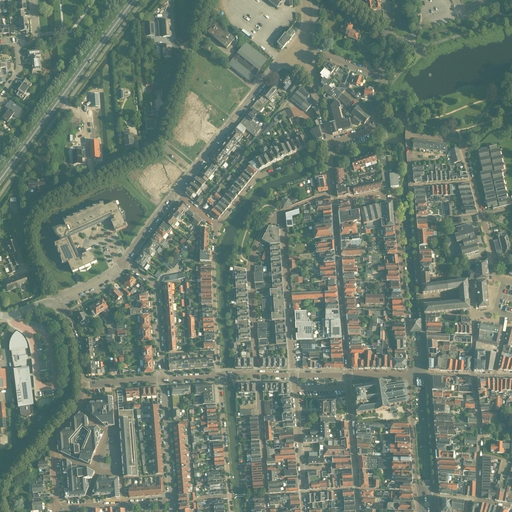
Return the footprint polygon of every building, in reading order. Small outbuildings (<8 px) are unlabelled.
[(226,0),(223,12),(249,33),(257,22),(236,5),(237,0),(226,0)] [(361,0),(360,0),(360,1),(360,2),(362,2),(363,9),(367,9),(368,17),(382,15),(381,10),(379,0),(361,0)] [(17,2),(18,11),(16,11),(16,14),(24,14),(24,11),(26,10),(25,6),(26,6),(26,4),(25,4),(25,1),(17,2)] [(18,20),(19,26),(27,25),(26,19),(25,19),(24,16),(16,17),(17,20),(18,20)] [(351,22),(352,20),(349,18),(345,27),(342,26),(341,30),(340,32),(342,33),(346,34),(346,36),(348,37),(348,38),(357,41),(358,39),(360,39),(361,36),(360,35),(360,34),(356,33),(356,32),(351,30),(354,23),(351,22)] [(161,22),(158,22),(158,32),(162,31),(162,36),(163,37),(171,37),(170,21),(161,22)] [(154,23),(146,24),(147,36),(154,36),(154,23)] [(208,33),(216,40),(218,42),(227,49),(235,39),(216,23),(208,33)] [(10,27),(10,33),(14,33),(13,29),(19,29),(19,32),(22,32),(22,33),(23,33),(23,35),(26,35),(26,33),(27,33),(27,32),(28,31),(27,25),(19,26),(10,27)] [(275,41),(276,41),(278,43),(278,44),(279,45),(278,47),(282,50),(283,48),(287,43),(288,43),(291,39),(295,33),(290,29),(289,30),(286,27),(275,41)] [(164,58),(171,57),(171,53),(172,53),(171,50),(170,50),(170,45),(160,46),(161,56),(163,55),(164,58)] [(32,69),(32,71),(38,70),(40,70),(38,56),(40,56),(40,51),(27,52),(27,57),(31,57),(31,60),(32,68),(31,68),(31,69),(32,69)] [(255,53),(252,57),(260,63),(263,59),(255,53)] [(252,57),(249,61),(256,67),(260,63),(252,57)] [(202,59),(201,66),(211,68),(213,61),(202,59)] [(249,61),(245,65),(253,71),(256,67),(249,61)] [(0,73),(1,74),(0,69),(5,68),(6,73),(10,73),(9,62),(0,63),(0,73)] [(326,64),(323,67),(324,68),(329,73),(331,74),(334,70),(336,72),(338,68),(336,66),(336,67),(333,65),(331,67),(330,65),(329,66),(326,64)] [(245,65),(242,69),(250,76),(253,71),(245,65)] [(201,66),(199,73),(209,75),(211,68),(201,66)] [(324,70),(320,75),(321,76),(320,77),(323,79),(324,78),(327,80),(329,78),(328,78),(331,74),(329,73),(324,68),(323,69),(324,70)] [(242,69),(238,74),(246,80),(250,76),(242,69)] [(199,73),(197,79),(209,82),(211,76),(209,75),(199,73)] [(290,86),(289,85),(292,80),(290,78),(291,77),(287,74),(283,79),(282,78),(280,82),(284,85),(282,88),(286,91),(290,86)] [(350,83),(352,84),(353,84),(360,87),(362,84),(363,84),(365,80),(356,77),(355,79),(354,81),(352,80),(350,83)] [(323,83),(321,84),(324,87),(322,90),(327,94),(324,97),(326,99),(333,91),(329,87),(331,84),(327,80),(324,78),(323,79),(321,82),(323,83)] [(197,79),(196,86),(206,89),(208,82),(197,79)] [(234,84),(233,84),(242,91),(245,87),(237,80),(234,84)] [(31,85),(25,81),(17,91),(16,90),(14,93),(17,95),(16,96),(23,101),(26,97),(24,95),(31,85)] [(232,83),(229,88),(231,89),(239,96),(242,91),(233,84),(232,83)] [(326,99),(325,100),(327,102),(330,105),(330,104),(332,106),(335,102),(337,101),(337,100),(338,99),(342,94),(346,89),(346,88),(345,87),(346,86),(341,83),(340,83),(338,88),(335,88),(333,91),(326,99)] [(346,86),(345,87),(346,88),(346,89),(356,97),(357,95),(348,88),(349,85),(347,84),(346,86)] [(268,92),(274,97),(278,92),(280,94),(282,92),(279,90),(277,91),(271,87),(268,92)] [(301,87),(291,100),(306,112),(313,104),(312,103),(313,103),(311,95),(310,95),(311,94),(301,87)] [(357,95),(356,97),(358,100),(361,99),(368,100),(368,97),(370,97),(372,97),(373,89),(373,88),(369,88),(369,89),(365,89),(365,95),(362,94),(359,92),(358,94),(357,95)] [(231,89),(228,93),(236,99),(239,96),(231,89)] [(276,99),(274,97),(268,92),(264,97),(270,102),(273,99),(275,101),(276,99)] [(228,93),(225,97),(233,103),(236,99),(228,93)] [(99,94),(91,94),(92,108),(99,108),(99,94)] [(224,96),(220,100),(229,108),(233,103),(225,97),(224,96)] [(254,109),(252,111),(258,115),(259,113),(260,113),(268,102),(263,98),(260,102),(259,101),(253,108),(254,109)] [(330,108),(329,110),(332,121),(333,121),(334,123),(330,124),(333,135),(353,129),(350,119),(342,121),(339,109),(340,109),(339,105),(338,104),(335,102),(332,106),(330,108)] [(11,106),(7,103),(4,107),(8,110),(8,111),(7,111),(6,112),(6,113),(2,119),(7,123),(13,114),(12,113),(15,109),(13,107),(11,106)] [(346,114),(345,115),(347,117),(351,113),(352,114),(350,116),(353,118),(352,120),(358,126),(362,122),(364,124),(367,122),(368,121),(369,121),(368,120),(370,118),(354,104),(354,105),(353,106),(352,107),(351,108),(350,109),(349,111),(348,112),(346,114)] [(148,113),(148,117),(156,116),(155,105),(147,105),(147,109),(145,110),(145,113),(148,113)] [(290,108),(285,111),(287,116),(289,120),(289,119),(294,117),(293,116),(290,109),(290,108)] [(208,111),(204,116),(214,123),(218,119),(208,111)] [(247,116),(246,117),(252,122),(256,118),(260,122),(262,119),(258,115),(252,111),(250,113),(249,112),(247,115),(247,116)] [(204,116),(201,120),(210,128),(214,123),(204,116)] [(240,125),(246,130),(255,137),(261,129),(252,122),(246,117),(246,118),(240,125),(240,124),(240,125)] [(299,128),(305,126),(303,122),(305,122),(304,119),(302,119),(301,118),(296,120),(299,128)] [(201,121),(198,125),(207,133),(210,128),(201,120),(200,120),(201,121)] [(303,132),(301,133),(303,137),(308,146),(312,144),(323,139),(318,120),(311,123),(314,130),(307,133),(304,134),(303,132)] [(198,125),(194,130),(203,137),(207,133),(198,125)] [(243,134),(246,130),(240,125),(238,126),(236,129),(243,134)] [(235,129),(230,136),(238,142),(243,136),(235,129)] [(135,146),(134,135),(129,135),(129,131),(123,132),(123,136),(124,147),(135,146)] [(299,134),(296,135),(302,149),(308,146),(303,137),(301,133),(299,134)] [(194,134),(190,138),(199,146),(202,141),(194,134)] [(285,136),(293,153),(294,153),(298,151),(291,137),(289,138),(288,135),(285,136)] [(291,137),(298,151),(302,149),(296,135),(291,137)] [(227,140),(234,147),(238,142),(230,136),(227,140)] [(284,146),(289,155),(293,153),(285,136),(283,137),(287,145),(284,146)] [(89,138),(91,153),(99,152),(98,137),(89,138)] [(190,138),(187,143),(196,150),(199,146),(190,138)] [(223,145),(231,151),(234,147),(227,140),(223,145)] [(276,143),(283,158),(289,155),(284,146),(284,145),(281,147),(278,142),(276,143)] [(187,143),(184,147),(185,147),(193,154),(196,150),(187,143)] [(272,151),(277,161),(283,158),(276,143),(273,144),(275,149),(272,151)] [(85,156),(84,145),(77,146),(78,149),(72,149),(74,163),(82,162),(82,156),(85,156)] [(219,150),(227,156),(231,151),(223,145),(219,150)] [(494,145),(488,146),(489,148),(479,151),(479,152),(478,152),(483,173),(480,174),(488,209),(493,208),(493,210),(509,206),(511,205),(511,201),(509,202),(506,203),(506,200),(507,200),(501,172),(504,171),(499,150),(497,150),(497,147),(495,147),(494,145)] [(185,147),(181,151),(189,158),(193,154),(185,147)] [(263,150),(271,164),(277,161),(272,151),(269,153),(266,148),(263,150)] [(450,151),(452,157),(460,155),(458,149),(450,151)] [(216,154),(226,163),(223,160),(227,156),(219,150),(216,154)] [(260,157),(265,167),(271,164),(263,150),(260,151),(263,156),(260,157)] [(218,167),(219,167),(221,169),(226,163),(216,154),(211,161),(218,167)] [(374,154),(368,157),(371,163),(377,161),(378,161),(377,155),(375,155),(374,154)] [(248,164),(250,166),(258,172),(261,170),(265,167),(260,157),(259,158),(257,155),(254,157),(256,160),(254,161),(250,163),(248,164)] [(454,164),(462,162),(460,155),(452,157),(454,164)] [(357,160),(360,169),(366,167),(365,165),(363,158),(357,160)] [(351,162),(354,169),(354,171),(360,169),(357,160),(351,162)] [(169,162),(166,167),(174,173),(177,168),(169,162)] [(204,168),(212,175),(218,167),(213,164),(211,166),(208,164),(204,168)] [(247,170),(254,176),(257,172),(258,172),(250,166),(247,170)] [(28,171),(32,175),(36,170),(31,167),(28,171)] [(166,167),(163,171),(171,177),(174,173),(166,167)] [(200,177),(206,182),(212,175),(204,168),(200,173),(201,174),(199,177),(200,177)] [(242,176),(240,178),(247,184),(251,180),(243,174),(238,170),(237,172),(242,176)] [(243,174),(251,180),(254,176),(247,170),(243,174)] [(163,171),(160,175),(167,181),(171,177),(163,171)] [(237,178),(235,180),(244,188),(247,184),(240,178),(234,173),(233,175),(237,178)] [(312,180),(313,186),(315,186),(314,184),(318,183),(320,183),(320,181),(322,181),(321,180),(326,179),(326,174),(322,174),(319,175),(314,176),(314,180),(312,180)] [(399,174),(390,175),(391,188),(399,186),(398,181),(400,181),(399,174)] [(160,175),(156,180),(164,186),(167,181),(160,175)] [(193,183),(200,189),(206,182),(200,177),(199,179),(197,178),(193,183)] [(35,182),(28,182),(29,189),(36,189),(36,192),(42,192),(41,188),(46,188),(45,178),(40,178),(41,181),(35,181),(35,182)] [(156,180),(153,184),(160,190),(164,186),(156,180)] [(231,184),(233,186),(233,185),(240,191),(241,192),(244,188),(235,180),(234,180),(231,184)] [(193,183),(188,189),(195,194),(196,195),(196,194),(198,196),(202,191),(200,190),(200,189),(193,183)] [(219,187),(221,189),(224,191),(227,187),(224,185),(222,183),(219,187)] [(229,189),(238,196),(241,192),(240,191),(233,185),(233,186),(231,184),(229,185),(228,186),(226,183),(224,185),(227,187),(229,189)] [(153,184),(149,189),(157,195),(160,190),(153,184)] [(343,185),(336,185),(338,197),(350,196),(350,195),(352,195),(352,190),(350,190),(350,189),(344,190),(343,185)] [(149,189),(146,194),(153,199),(157,195),(149,189)] [(188,189),(184,194),(191,199),(195,194),(188,189)] [(227,191),(226,193),(227,193),(235,200),(238,196),(229,189),(227,191)] [(214,197),(220,202),(228,208),(231,204),(223,198),(218,193),(215,191),(212,195),(214,197)] [(223,198),(231,204),(235,200),(227,193),(223,198)] [(209,199),(225,212),(228,208),(220,202),(218,203),(212,198),(214,197),(212,195),(209,199)] [(280,203),(279,204),(280,206),(281,206),(282,206),(283,209),(284,209),(290,206),(291,206),(291,205),(296,203),(295,200),(296,200),(294,195),(289,197),(291,202),(290,202),(290,200),(288,200),(287,198),(282,200),(283,202),(280,203)] [(199,197),(195,202),(199,206),(203,200),(199,197)] [(316,206),(331,204),(331,198),(324,199),(316,201),(316,206)] [(215,208),(213,210),(221,216),(225,212),(209,199),(206,202),(211,206),(212,206),(215,208)] [(58,239),(59,239),(59,238),(61,239),(62,241),(56,244),(55,244),(56,248),(56,247),(57,247),(59,250),(58,250),(59,254),(60,254),(62,257),(61,257),(62,261),(62,260),(63,260),(65,264),(68,262),(73,273),(75,272),(79,270),(80,271),(79,271),(87,271),(92,266),(91,266),(91,265),(97,262),(92,251),(82,255),(83,257),(79,259),(68,236),(111,217),(113,221),(111,222),(116,232),(118,231),(122,229),(127,227),(124,220),(125,220),(125,213),(120,208),(119,208),(120,208),(119,209),(116,202),(105,207),(103,204),(104,204),(100,204),(100,206),(97,207),(93,207),(94,207),(94,209),(90,210),(91,210),(87,210),(87,212),(84,213),(84,212),(80,213),(81,215),(77,216),(78,216),(78,215),(73,216),(74,216),(74,218),(71,219),(71,218),(67,219),(67,220),(64,222),(67,228),(65,229),(63,228),(63,227),(62,227),(61,227),(60,227),(59,227),(58,227),(57,227),(56,228),(55,228),(54,229),(53,229),(53,230),(53,231),(53,232),(53,233),(53,234),(54,235),(55,236),(56,237),(56,238),(57,238),(58,239)] [(351,212),(349,202),(339,204),(339,214),(351,212)] [(175,209),(182,215),(184,212),(185,213),(186,212),(190,215),(190,217),(189,217),(189,220),(190,221),(189,221),(192,223),(197,216),(195,214),(194,216),(187,210),(188,209),(180,203),(179,205),(178,204),(174,209),(175,209)] [(378,206),(360,210),(364,224),(364,227),(365,227),(365,230),(366,230),(371,230),(378,229),(395,227),(392,203),(385,204),(385,205),(380,205),(378,206)] [(310,207),(311,213),(317,212),(323,212),(331,211),(332,211),(331,204),(316,206),(310,207)] [(416,205),(417,218),(428,217),(427,204),(416,205)] [(170,215),(177,221),(179,219),(180,219),(183,215),(182,215),(175,209),(174,211),(173,210),(170,214),(170,215)] [(286,214),(287,229),(293,228),(292,217),(299,214),(299,209),(286,214)] [(210,214),(218,220),(221,216),(213,210),(210,214)] [(339,214),(340,224),(356,223),(361,224),(359,210),(355,211),(354,211),(351,212),(339,214)] [(177,221),(170,215),(169,217),(168,216),(164,221),(172,227),(174,225),(175,226),(178,222),(177,221)] [(192,223),(189,221),(189,222),(194,226),(200,218),(197,216),(192,223)] [(200,218),(194,226),(196,228),(202,220),(200,218)] [(160,228),(167,234),(171,228),(163,223),(160,228)] [(340,225),(341,233),(358,232),(357,230),(357,229),(357,227),(356,223),(340,224),(340,225)] [(314,225),(314,233),(325,232),(324,230),(329,230),(329,228),(333,228),(332,224),(320,225),(314,225)] [(458,235),(455,236),(457,243),(462,241),(463,245),(460,246),(462,256),(466,255),(467,257),(476,255),(475,253),(479,252),(477,245),(479,245),(477,237),(475,238),(471,225),(457,229),(458,235)] [(265,244),(267,246),(269,246),(270,245),(280,244),(280,238),(279,238),(279,236),(280,236),(279,229),(274,230),(269,227),(266,233),(267,234),(266,235),(265,235),(262,241),(266,243),(265,244)] [(359,229),(357,229),(357,230),(358,232),(359,234),(359,236),(362,236),(361,235),(366,234),(366,230),(365,230),(365,227),(364,227),(360,227),(359,227),(359,229)] [(378,229),(378,238),(384,237),(395,236),(395,227),(378,229)] [(156,233),(164,239),(167,234),(160,228),(156,233)] [(313,240),(315,240),(333,238),(333,228),(329,228),(329,230),(324,230),(325,232),(314,233),(312,233),(313,240)] [(418,231),(418,239),(427,239),(427,237),(437,237),(437,232),(434,232),(434,230),(429,230),(429,232),(427,232),(418,231)] [(341,233),(341,242),(359,240),(359,236),(359,234),(358,232),(341,233)] [(499,240),(494,242),(498,257),(511,253),(507,235),(504,236),(497,232),(496,236),(498,237),(499,240)] [(152,239),(162,246),(166,241),(164,239),(156,233),(152,239)] [(427,239),(419,239),(419,251),(425,251),(425,247),(428,247),(428,240),(437,240),(438,240),(438,237),(437,237),(427,237),(427,239)] [(149,243),(148,245),(157,252),(158,250),(160,247),(158,246),(151,240),(151,241),(150,240),(148,243),(149,243)] [(11,255),(18,252),(14,241),(6,243),(8,247),(7,247),(9,251),(11,255)] [(385,246),(386,250),(397,250),(396,241),(384,242),(385,246)] [(316,244),(317,253),(320,253),(334,252),(334,242),(316,244)] [(151,256),(153,253),(154,254),(155,253),(156,254),(157,253),(157,252),(148,246),(146,248),(145,247),(143,250),(144,250),(144,251),(151,256)] [(342,247),(342,257),(361,256),(361,246),(357,246),(342,247)] [(169,265),(169,266),(173,269),(180,259),(183,259),(183,252),(180,252),(172,261),(169,265)] [(139,258),(148,264),(150,262),(147,260),(150,257),(144,253),(143,253),(142,253),(141,254),(141,256),(139,258)] [(211,263),(212,258),(212,253),(208,253),(201,253),(200,262),(211,263)] [(431,255),(420,255),(421,265),(432,264),(432,265),(435,265),(435,264),(435,262),(435,260),(432,260),(432,259),(435,259),(435,255),(431,255)] [(390,261),(387,261),(387,264),(389,263),(389,265),(398,265),(398,256),(389,257),(390,261)] [(378,271),(386,271),(399,270),(398,265),(389,265),(389,263),(387,264),(387,261),(386,261),(386,257),(384,257),(385,261),(385,265),(386,265),(386,267),(378,267),(378,271)] [(136,262),(141,266),(145,269),(148,264),(139,258),(138,259),(137,259),(136,261),(136,262)] [(166,259),(162,265),(166,268),(171,263),(166,259)] [(476,271),(469,271),(469,276),(470,279),(476,279),(476,277),(477,277),(477,280),(488,279),(487,273),(488,273),(487,268),(486,263),(476,263),(476,271)] [(12,264),(10,265),(7,266),(10,274),(15,273),(12,264)] [(421,265),(421,274),(429,274),(433,273),(435,273),(434,269),(432,269),(432,265),(432,264),(421,265)] [(343,266),(344,275),(359,275),(359,274),(357,274),(357,269),(354,269),(354,266),(343,266)] [(234,268),(232,276),(232,278),(233,280),(247,279),(246,270),(247,269),(246,269),(233,267),(233,268),(234,268)] [(161,281),(161,282),(161,283),(178,279),(177,274),(164,277),(164,278),(163,278),(161,281)] [(423,295),(459,289),(459,296),(460,302),(424,305),(424,315),(426,315),(426,319),(435,318),(441,318),(441,315),(441,313),(461,311),(462,312),(470,311),(470,302),(469,302),(468,295),(468,289),(468,288),(468,282),(468,280),(430,285),(429,274),(421,274),(422,286),(422,288),(423,295)] [(14,279),(18,288),(28,284),(24,275),(14,279)] [(131,287),(136,281),(136,280),(132,277),(131,277),(129,275),(126,279),(127,281),(124,286),(127,288),(129,285),(131,287)] [(8,291),(18,288),(14,279),(4,282),(8,291)] [(247,279),(233,280),(233,283),(234,283),(237,283),(237,288),(233,288),(233,289),(248,288),(247,288),(247,279)] [(486,280),(477,281),(479,308),(489,308),(486,280)] [(390,290),(392,290),(401,290),(401,288),(400,282),(390,282),(390,285),(390,290)] [(325,291),(325,293),(337,292),(337,287),(325,287),(325,284),(323,284),(323,283),(319,284),(319,289),(321,289),(321,291),(325,291)] [(163,288),(164,292),(171,291),(171,284),(165,284),(165,288),(163,288)] [(248,288),(233,289),(237,289),(237,294),(234,294),(234,298),(240,297),(248,297),(247,288),(248,288)] [(124,289),(122,292),(127,295),(125,297),(128,299),(129,297),(130,296),(131,295),(131,294),(130,293),(124,289)] [(270,291),(272,321),(285,320),(285,313),(284,313),(284,312),(285,312),(284,298),(283,298),(283,297),(284,297),(283,290),(270,291)] [(387,297),(387,299),(388,299),(392,299),(402,299),(401,290),(392,290),(392,294),(392,297),(387,297)] [(115,303),(123,296),(121,294),(120,295),(117,291),(115,293),(114,292),(110,294),(114,298),(113,299),(115,303)] [(338,299),(337,292),(325,293),(292,294),(292,301),(301,301),(314,300),(338,299)] [(240,297),(234,298),(234,301),(237,301),(238,306),(249,306),(248,297),(240,297)] [(346,299),(347,309),(356,310),(356,299),(346,299)] [(389,306),(389,302),(392,302),(393,305),(403,305),(402,299),(392,299),(388,299),(388,302),(388,310),(390,310),(390,306),(389,306)] [(102,312),(103,314),(108,322),(114,319),(113,313),(113,312),(108,315),(106,312),(105,312),(104,310),(108,308),(102,300),(97,304),(102,312)] [(95,316),(99,314),(102,312),(97,304),(91,308),(94,312),(92,313),(95,316)] [(238,306),(234,306),(234,307),(238,307),(238,312),(235,312),(235,316),(249,315),(249,306),(238,306)] [(299,312),(295,312),(296,324),(307,324),(308,324),(311,323),(312,323),(311,312),(306,312),(302,312),(299,312)] [(384,312),(384,317),(384,320),(386,320),(386,321),(385,321),(385,322),(390,322),(390,321),(387,321),(387,315),(393,315),(393,317),(404,317),(403,312),(384,312)] [(80,314),(77,316),(79,321),(78,321),(80,324),(81,323),(81,325),(84,323),(84,322),(85,322),(86,324),(89,323),(91,322),(88,316),(85,317),(83,313),(81,315),(80,314)] [(106,324),(108,322),(103,314),(100,315),(106,324)] [(249,315),(235,316),(235,319),(238,319),(239,324),(250,324),(249,315)] [(348,317),(348,326),(358,326),(358,325),(358,322),(358,317),(348,317)] [(478,322),(476,342),(482,343),(498,346),(502,327),(478,322)] [(307,324),(296,324),(296,329),(298,329),(298,332),(298,335),(296,335),(297,341),(301,341),(312,340),(330,340),(342,340),(341,331),(340,323),(330,323),(326,323),(312,323),(311,323),(308,324),(307,324)] [(239,324),(235,324),(235,325),(239,325),(239,330),(236,330),(236,334),(240,333),(246,333),(250,333),(250,324),(239,324)] [(511,328),(509,328),(504,346),(503,351),(509,352),(511,344),(511,341),(511,328)] [(349,331),(349,337),(361,336),(363,338),(367,338),(367,341),(372,341),(372,332),(349,331)] [(394,332),(395,341),(406,341),(405,332),(394,332)] [(237,342),(236,342),(236,343),(251,342),(250,333),(246,333),(236,334),(236,337),(237,342)] [(10,346),(10,348),(10,350),(11,350),(11,356),(12,362),(14,368),(15,370),(27,368),(26,367),(27,367),(27,364),(27,362),(27,360),(27,358),(27,357),(26,354),(26,351),(26,348),(25,346),(25,345),(25,343),(24,342),(23,340),(22,339),(21,338),(20,337),(19,336),(18,335),(16,334),(15,335),(14,336),(13,338),(12,339),(12,340),(11,342),(11,343),(11,345),(10,346)] [(349,337),(350,345),(361,344),(361,336),(349,337)] [(387,344),(387,351),(392,351),(395,351),(406,351),(406,341),(395,341),(391,341),(391,340),(386,340),(386,341),(387,344)] [(438,342),(427,342),(427,349),(442,350),(442,352),(449,352),(453,352),(457,352),(460,353),(462,353),(462,350),(457,350),(457,348),(450,348),(450,343),(449,343),(444,342),(444,346),(438,346),(438,342)] [(377,355),(377,347),(377,344),(372,344),(372,350),(365,351),(364,370),(376,370),(377,357),(377,355)] [(310,350),(302,350),(303,352),(303,354),(303,356),(309,355),(309,353),(323,353),(323,355),(324,359),(330,359),(331,359),(332,359),(334,359),(343,359),(342,350),(342,349),(331,349),(323,350),(312,350),(310,350)] [(359,351),(351,351),(352,368),(353,369),(354,369),(359,370),(359,361),(358,361),(358,355),(359,355),(359,351)] [(486,363),(485,372),(492,373),(496,354),(486,354),(486,358),(486,363)] [(502,354),(498,371),(505,371),(508,355),(502,354)] [(428,361),(429,370),(434,371),(441,371),(442,358),(439,358),(439,361),(435,361),(428,361)] [(393,360),(393,370),(405,370),(407,368),(406,360),(395,360),(393,360)] [(15,370),(13,370),(16,388),(28,386),(30,386),(29,376),(29,374),(28,368),(27,368),(15,370)] [(443,379),(431,378),(432,386),(432,392),(450,393),(459,393),(459,389),(454,387),(443,386),(443,379)] [(460,379),(459,389),(472,389),(472,387),(465,387),(465,380),(460,379)] [(477,382),(478,391),(486,390),(485,380),(479,380),(477,382)] [(487,398),(479,399),(480,406),(490,405),(490,397),(491,380),(485,380),(486,390),(487,398)] [(353,397),(352,397),(352,398),(354,398),(354,399),(354,400),(355,405),(355,406),(353,406),(354,407),(355,407),(355,409),(356,409),(357,414),(356,414),(356,415),(357,415),(357,416),(358,416),(358,415),(366,414),(366,415),(367,415),(367,414),(371,413),(371,414),(372,414),(372,413),(375,412),(376,413),(376,412),(390,410),(390,412),(397,411),(396,408),(397,408),(397,405),(399,405),(399,406),(400,406),(399,405),(403,404),(404,405),(404,404),(406,404),(406,405),(407,404),(408,402),(409,402),(408,401),(408,399),(409,399),(408,398),(408,399),(406,398),(407,395),(408,395),(407,391),(407,392),(405,390),(407,389),(408,388),(407,388),(407,386),(407,385),(406,385),(404,384),(404,383),(403,383),(403,384),(402,384),(401,384),(401,385),(397,385),(397,384),(396,385),(393,386),(393,382),(393,381),(384,383),(384,382),(383,382),(383,383),(375,384),(374,384),(372,385),(372,384),(371,384),(371,385),(368,386),(367,385),(367,386),(363,386),(363,385),(362,385),(362,387),(354,388),(354,387),(353,387),(353,388),(353,389),(354,395),(353,395),(353,397)] [(213,385),(194,386),(194,396),(195,398),(202,397),(203,397),(203,405),(206,405),(215,404),(215,401),(214,387),(214,385),(213,385)] [(279,393),(279,397),(282,397),(283,400),(290,399),(290,397),(290,385),(279,385),(279,393)] [(28,386),(16,388),(20,416),(27,418),(32,414),(32,410),(30,392),(29,392),(29,391),(29,390),(30,390),(29,388),(28,388),(28,386)] [(181,387),(182,395),(191,395),(190,386),(181,387)] [(171,388),(172,396),(173,405),(179,404),(179,396),(182,395),(181,387),(171,388)] [(478,391),(479,399),(487,398),(486,390),(478,391)] [(323,402),(320,402),(320,418),(321,418),(321,423),(329,423),(329,424),(334,423),(338,423),(337,422),(337,420),(336,419),(335,418),(336,418),(336,402),(335,402),(336,401),(336,400),(336,398),(337,398),(337,397),(337,396),(333,396),(323,397),(323,402)] [(495,401),(495,405),(495,408),(495,411),(499,411),(500,400),(502,400),(506,400),(506,398),(499,397),(497,397),(495,397),(495,401)] [(112,398),(104,398),(104,402),(88,403),(83,408),(92,415),(105,427),(107,427),(115,426),(112,398)] [(433,398),(433,406),(446,407),(446,406),(450,407),(455,408),(455,403),(446,403),(446,401),(442,401),(442,398),(433,398)] [(446,407),(433,406),(434,414),(445,415),(450,415),(450,412),(450,407),(446,406),(446,407)] [(468,408),(468,414),(467,414),(466,417),(472,418),(472,415),(476,414),(475,409),(468,408)] [(138,476),(137,470),(133,410),(121,411),(119,411),(120,428),(122,449),(124,478),(137,477),(137,476),(138,476)] [(57,439),(58,453),(71,458),(90,466),(97,448),(104,433),(97,427),(89,428),(88,419),(80,412),(70,423),(71,429),(65,430),(57,439)] [(284,415),(280,415),(281,422),(293,422),(292,414),(284,415)] [(445,415),(434,414),(435,422),(454,423),(454,418),(450,418),(450,415),(445,415)] [(497,420),(482,419),(483,425),(490,425),(496,425),(499,426),(499,428),(506,428),(506,424),(506,420),(503,420),(503,424),(499,424),(500,420),(497,420)] [(174,426),(175,432),(184,431),(183,428),(187,427),(187,422),(180,422),(180,426),(174,426)] [(289,428),(289,430),(293,430),(293,422),(281,422),(279,422),(279,425),(283,424),(283,426),(284,426),(284,428),(289,428)] [(303,437),(303,444),(304,444),(320,443),(321,443),(321,442),(325,442),(330,442),(330,440),(337,440),(337,439),(349,439),(348,432),(341,432),(339,432),(337,432),(337,434),(339,434),(340,437),(332,437),(332,431),(329,431),(329,424),(329,423),(321,423),(320,423),(320,436),(303,437)] [(341,427),(339,427),(339,432),(341,432),(348,432),(347,423),(341,423),(341,427)] [(356,424),(357,439),(357,443),(370,444),(371,444),(371,437),(374,437),(374,430),(384,430),(384,424),(372,424),(372,425),(367,425),(366,424),(356,424)] [(279,434),(279,439),(280,440),(274,441),(274,445),(282,444),(285,444),(294,443),(294,440),(293,430),(289,430),(283,430),(283,428),(279,429),(280,431),(279,431),(279,432),(279,434)] [(435,428),(436,436),(456,437),(456,432),(461,432),(461,429),(465,429),(435,428)] [(330,442),(325,442),(325,447),(340,447),(340,457),(351,457),(349,442),(349,441),(349,439),(337,439),(337,440),(330,440),(330,442)] [(436,441),(436,447),(450,448),(450,453),(455,453),(455,450),(459,450),(459,446),(453,446),(453,442),(457,442),(457,441),(436,441)] [(321,443),(320,443),(320,447),(320,456),(323,456),(324,457),(340,457),(340,447),(325,447),(325,442),(321,442),(321,443)] [(511,444),(502,444),(502,443),(498,443),(497,446),(491,445),(491,452),(493,452),(493,453),(495,453),(495,452),(497,453),(504,454),(504,449),(511,449),(511,453),(511,452),(511,444)] [(251,450),(251,452),(252,454),(247,454),(247,456),(248,456),(251,456),(261,455),(260,446),(251,447),(244,448),(245,450),(251,450)] [(368,450),(358,450),(358,455),(358,458),(367,458),(367,455),(375,456),(375,453),(368,453),(368,450)] [(275,457),(275,460),(275,463),(283,462),(282,460),(295,459),(295,454),(278,455),(275,455),(275,457)] [(379,460),(378,464),(411,464),(411,458),(384,458),(379,458),(379,456),(375,456),(367,455),(367,458),(371,458),(371,460),(379,460)] [(320,458),(309,458),(309,464),(331,464),(351,464),(351,457),(340,457),(324,457),(323,456),(320,456),(320,458)] [(38,463),(39,470),(49,469),(48,465),(49,465),(49,458),(45,458),(45,463),(38,463)] [(358,458),(359,470),(365,470),(378,470),(378,464),(379,460),(371,460),(371,458),(367,458),(358,458)] [(437,459),(438,470),(464,472),(464,460),(455,459),(437,459)] [(69,490),(65,490),(65,499),(85,497),(90,485),(86,485),(86,480),(92,479),(95,473),(77,466),(76,468),(72,469),(71,463),(62,460),(63,474),(67,474),(68,478),(69,490)] [(464,460),(464,472),(476,473),(476,461),(464,460)] [(325,478),(327,488),(327,489),(327,488),(328,489),(331,489),(330,479),(329,475),(332,475),(334,475),(334,470),(331,470),(329,470),(329,472),(322,473),(322,478),(325,478)] [(332,479),(330,479),(331,489),(335,488),(335,481),(336,480),(338,480),(336,480),(336,475),(337,474),(337,472),(341,472),(342,475),(343,475),(343,476),(352,475),(352,470),(334,470),(334,475),(332,475),(332,479)] [(438,474),(439,484),(453,485),(453,483),(461,484),(462,477),(438,474)] [(106,500),(120,499),(118,478),(109,479),(100,475),(91,497),(106,496),(106,498),(106,500)] [(312,484),(311,484),(312,490),(320,490),(319,482),(319,478),(311,478),(312,484)] [(156,487),(157,496),(162,495),(162,492),(164,492),(163,479),(159,479),(160,486),(156,487)] [(340,482),(340,488),(353,488),(352,479),(342,480),(339,480),(340,482)] [(38,494),(38,498),(45,498),(45,494),(43,494),(43,486),(44,485),(44,481),(38,482),(38,486),(33,486),(34,494),(38,494)] [(453,491),(457,492),(457,496),(463,497),(464,487),(463,487),(463,484),(461,484),(453,483),(453,485),(439,484),(439,489),(453,491)] [(504,493),(502,502),(507,503),(510,486),(507,486),(506,493),(504,493)] [(361,492),(361,498),(361,503),(362,503),(362,504),(375,504),(376,499),(377,499),(377,493),(374,493),(361,492)] [(316,494),(316,503),(322,502),(323,509),(326,509),(326,505),(325,493),(316,494)] [(344,498),(344,502),(344,503),(345,503),(345,507),(355,507),(354,497),(344,498)] [(39,503),(38,498),(29,499),(30,507),(33,506),(33,511),(43,510),(43,503),(39,503)] [(441,499),(441,511),(455,511),(457,511),(460,511),(463,511),(464,502),(441,499)] [(281,501),(270,502),(270,507),(270,511),(275,511),(275,506),(282,505),(282,503),(281,501)] [(474,511),(475,509),(479,509),(481,504),(473,503),(472,508),(471,508),(470,511),(474,511)]
